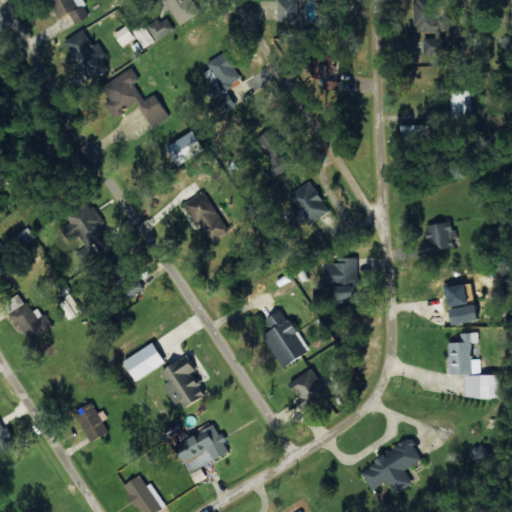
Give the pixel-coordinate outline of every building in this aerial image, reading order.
[(84,0),(53,0),(62,18),(72,13),(78,23),(92,16),(84,0)] [(170,0),(183,23),(202,13),(194,0),(170,0)] [(296,20),(295,0),(274,0),(275,20),(296,20)] [(136,28),(142,45),(176,32),(170,16),(148,24),(147,24),(136,28)] [(433,38),(421,39),(422,55),(443,54),(442,32),(444,32),(444,23),(432,24),(433,38)] [(138,37),(130,24),(116,33),(124,45),(138,37)] [(66,41),(90,77),(113,62),(101,43),(97,46),(85,28),(66,41)] [(209,62),(220,80),(207,88),(221,112),(238,103),(229,86),(243,78),(228,51),(209,62)] [(172,116),(159,92),(146,100),(136,83),(141,79),(134,67),(108,82),(116,97),(107,102),(116,117),(140,103),(154,127),(172,116)] [(471,90),(449,90),(450,119),(472,118),(471,90)] [(400,125),(399,140),(424,141),(424,126),(400,125)] [(260,139),(275,159),(266,166),(275,178),(293,165),(284,152),(290,148),(275,127),(260,139)] [(179,165),(209,148),(198,129),(169,146),(179,165)] [(330,212),(316,180),(290,192),(304,224),(330,212)] [(213,240),(231,229),(206,190),(186,203),(199,224),(202,223),(213,240)] [(96,206),(88,211),(84,204),(67,215),(72,222),(64,227),(72,240),(81,234),(88,246),(78,251),(87,266),(99,258),(92,246),(97,243),(104,254),(115,248),(107,235),(111,233),(96,206)] [(451,250),(448,221),(427,223),(429,241),(421,242),(422,253),(451,250)] [(23,244),(35,237),(29,227),(17,234),(23,244)] [(0,240),(0,267),(8,263),(1,253),(7,250),(1,240),(0,240)] [(326,262),(327,284),(340,284),(341,302),(360,302),(358,257),(340,257),(340,262),(326,262)] [(467,301),(462,282),(441,287),(446,306),(467,301)] [(54,328),(42,306),(34,310),(29,302),(13,311),(31,341),(54,328)] [(445,308),(448,324),(476,319),(473,304),(445,308)] [(286,367),(312,351),(286,308),(268,319),(274,328),(265,334),(286,367)] [(170,360),(157,341),(127,360),(140,380),(170,360)] [(189,408),(210,398),(197,370),(202,368),(195,355),(162,370),(178,403),(185,400),(189,408)] [(331,395),(316,368),(292,381),(307,408),(331,395)] [(464,375),(463,397),(502,398),(502,376),(464,375)] [(90,441),(112,434),(105,411),(99,413),(96,403),(80,408),(90,441)] [(0,453),(17,447),(10,427),(6,429),(2,419),(0,419),(0,453)] [(219,423),(194,434),(207,464),(232,453),(219,423)] [(370,490),(386,481),(393,494),(412,483),(404,469),(421,459),(410,439),(358,469),(370,490)] [(470,454),(484,465),(494,453),(480,441),(470,454)] [(193,474),(198,483),(209,477),(205,468),(193,474)] [(127,484),(143,511),(159,511),(168,507),(154,482),(148,485),(142,475),(127,484)]
